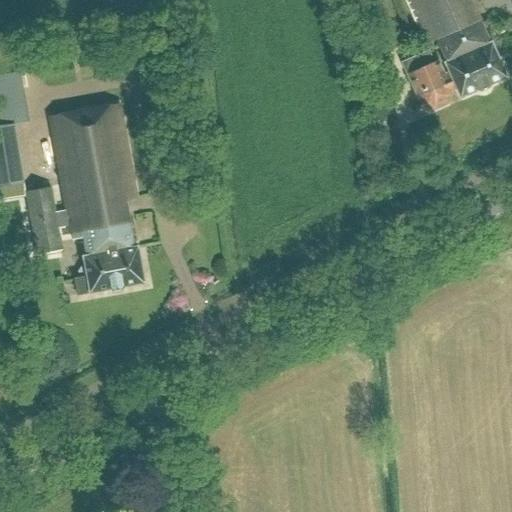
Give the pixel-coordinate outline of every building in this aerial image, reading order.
[(504,78),(506,77),(505,75),(504,75),(491,44),(490,42),(489,43),(472,5),(480,1),(479,0),(404,0),(424,44),(435,39),(445,62),(444,63),(448,73),(453,84),(458,96),(459,98),(461,97),(477,89),(477,90),(488,86),(487,85),(504,78)] [(60,50),(80,46),(75,19),(55,23),(60,50)] [(443,88),(453,84),(448,73),(443,75),(437,61),(432,64),(427,52),(401,63),(415,95),(420,92),(425,103),(432,106),(443,101),(446,94),(443,88)] [(20,73),(0,75),(0,126),(14,125),(16,124),(28,122),(20,73)] [(121,286),(143,283),(136,246),(133,247),(125,201),(135,199),(118,104),(49,117),(72,240),(82,238),(85,256),(82,256),(84,267),(80,267),(78,271),(79,278),(73,279),(76,295),(110,289),(110,290),(121,287),(121,286)] [(52,187),(24,192),(35,256),(62,251),(52,187)]
